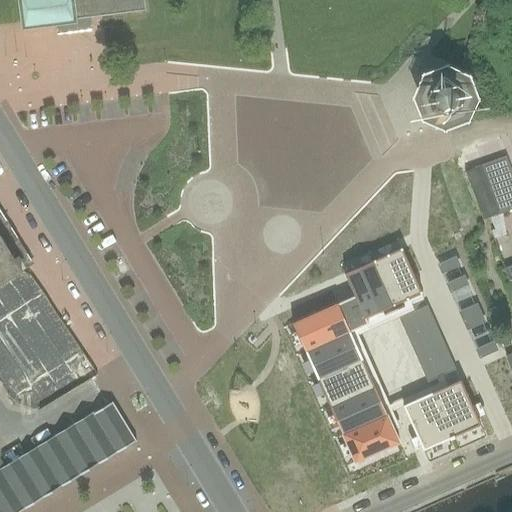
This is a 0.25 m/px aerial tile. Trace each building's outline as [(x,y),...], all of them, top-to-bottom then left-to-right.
[(17,0),(21,29),(56,25),(57,34),(58,34),(58,32),(92,27),(92,30),(94,30),(92,16),(146,10),(144,0),(17,0)] [(459,86),(443,79),(427,86),(421,101),(427,116),(442,122),(457,117),(464,101),(459,86)] [(495,161),(511,205),(511,170),(507,156),(495,161)] [(501,213),(511,208),(511,205),(495,161),(483,165),(501,213)] [(499,214),(501,213),(483,165),(465,172),(484,220),(490,217),(495,229),(491,230),(494,238),(506,234),(499,214)] [(0,286),(30,268),(0,218),(0,286)] [(338,304),(293,324),(355,463),(400,443),(350,332),(369,324),(366,318),(422,293),(402,249),(345,274),(355,297),(338,304)] [(96,376),(31,268),(0,286),(0,309),(55,401),(96,376)] [(413,323),(409,314),(399,319),(403,328),(413,323)] [(417,333),(413,323),(403,328),(407,337),(417,333)] [(422,342),(417,333),(407,337),(411,346),(422,342)] [(426,351),(422,342),(411,346),(416,355),(426,351)] [(430,360),(426,351),(416,355),(420,364),(430,360)] [(13,369),(6,358),(0,362),(0,363),(6,373),(13,369)] [(434,369),(430,360),(420,364),(424,374),(434,369)] [(19,379),(13,369),(6,373),(12,383),(19,379)] [(438,378),(434,369),(424,374),(428,383),(438,378)] [(12,383),(6,373),(0,376),(0,378),(5,387),(12,383)] [(25,389),(19,379),(12,383),(18,393),(25,389)] [(481,425),(461,381),(404,406),(423,451),(450,439),(451,440),(455,438),(454,437),(481,425)] [(18,393),(12,383),(5,387),(11,397),(18,393)] [(39,411),(25,389),(18,393),(11,397),(17,406),(39,411)] [(0,511),(21,511),(136,442),(137,442),(113,403),(112,403),(4,469),(4,468),(0,462),(0,511)] [(186,511),(162,469),(86,511),(186,511)]
